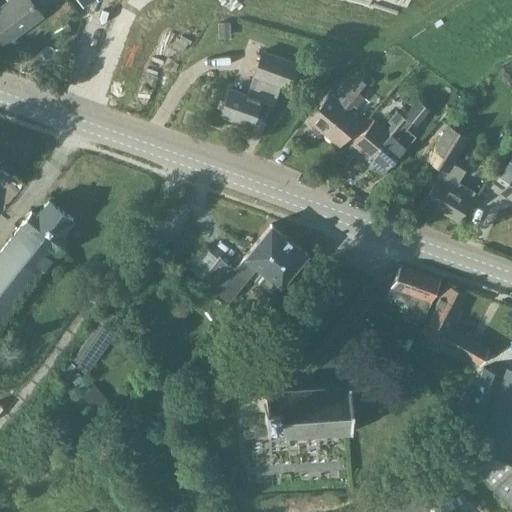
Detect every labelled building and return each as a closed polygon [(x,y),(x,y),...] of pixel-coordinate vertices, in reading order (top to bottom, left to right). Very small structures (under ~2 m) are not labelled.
[(0,41),(2,44),(41,15),(30,0),(9,0),(0,7),(0,41)] [(281,23),(284,10),(260,3),(256,16),(281,23)] [(258,101),(271,105),(278,86),(287,90),(296,65),(261,52),(245,95),(228,89),(219,112),(250,124),(258,101)] [(355,108),(365,96),(358,91),(366,82),(357,75),(336,99),(329,94),(307,120),(313,124),(312,126),(311,131),(316,135),(320,133),(338,147),(360,120),(349,110),(352,105),(355,108)] [(400,115),(367,158),(377,166),(373,171),(380,178),(386,171),(384,170),(406,145),(397,138),(410,123),(420,111),(424,106),(418,101),(413,107),(404,118),(400,115)] [(367,158),(400,115),(394,110),(386,120),(389,123),(385,128),(373,118),(351,144),(367,158)] [(467,137),(446,124),(425,158),(440,167),(420,201),(455,222),(473,191),(457,182),(464,169),(451,162),(467,137)] [(498,191),(511,200),(511,151),(497,172),(507,180),(498,191)] [(31,211),(0,250),(0,256),(31,281),(64,238),(60,235),(72,219),(46,200),(36,214),(31,211)] [(242,257),(243,257),(233,270),(218,258),(200,280),(228,302),(255,268),(264,275),(256,285),(269,295),(277,284),(280,286),(307,252),(270,223),(242,257)] [(0,319),(31,281),(0,256),(0,319)] [(439,279),(398,265),(387,296),(407,303),(403,314),(422,320),(439,279)] [(469,358),(479,342),(449,327),(466,295),(443,283),(418,333),(468,360),(469,358)] [(488,346),(479,342),(469,358),(468,360),(472,362),(455,406),(453,406),(443,434),(475,445),(474,448),(478,450),(468,459),(511,508),(511,371),(503,369),(501,373),(478,365),(488,346)] [(268,436),(351,430),(348,382),(264,387),(268,436)] [(444,481),(431,488),(383,511),(378,503),(359,511),(446,511),(457,507),(444,481)]
